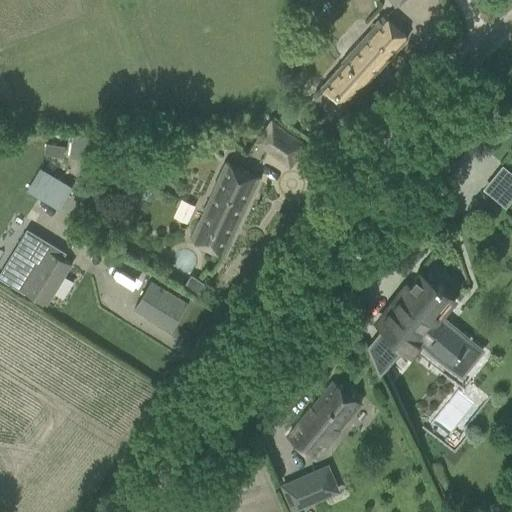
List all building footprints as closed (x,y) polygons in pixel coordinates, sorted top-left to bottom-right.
[(321,86),(324,88),(316,98),(318,99),(333,113),(341,104),(344,107),(407,38),(383,16),(341,62),(342,63),(321,86)] [(298,104),(286,102),(283,122),(295,123),(298,104)] [(271,121),(270,123),(256,140),(289,165),(304,145),(271,121)] [(89,138),(84,161),(93,163),(98,139),(89,138)] [(48,144),(46,155),(64,158),(66,147),(48,144)] [(259,178),(226,163),(221,174),(191,239),(224,254),(254,189),(259,178)] [(511,173),(499,163),(479,189),(502,207),(511,194),(511,173)] [(40,167),(26,190),(59,210),(73,187),(40,167)] [(48,305),(72,264),(59,255),(62,251),(29,231),(1,277),(48,305)] [(99,253),(90,247),(85,256),(94,261),(99,253)] [(422,273),(401,298),(406,302),(399,311),(384,319),(379,325),(405,346),(410,350),(420,338),(452,363),(458,355),(460,357),(463,352),(461,351),(467,344),(436,318),(453,298),(442,289),(443,287),(438,283),(437,285),(422,273)] [(133,308),(171,330),(188,303),(150,280),(133,308)] [(378,348),(372,356),(380,373),(391,358),(378,348)] [(315,458),(361,402),(333,379),(287,435),(315,458)] [(293,510),(326,496),(315,471),(282,486),(293,510)]
